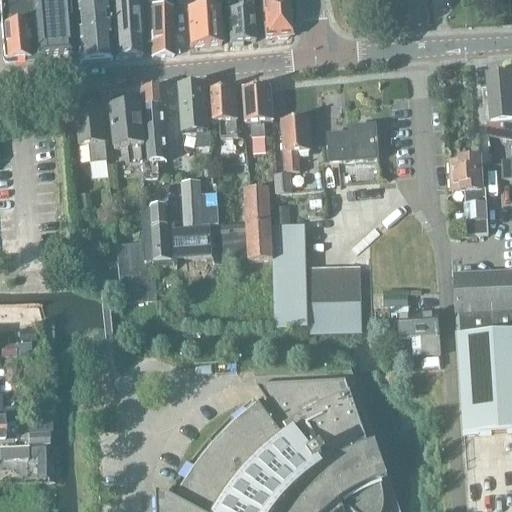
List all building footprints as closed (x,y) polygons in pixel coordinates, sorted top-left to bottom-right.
[(38,59),(38,58),(32,0),(0,0),(2,27),(5,63),(4,63),(4,64),(5,65),(6,66),(34,63),(36,63),(37,61),(38,59)] [(32,0),(38,58),(71,55),(66,0),(32,0)] [(106,0),(73,0),(78,53),(79,65),(112,62),(106,0)] [(136,2),(129,3),(129,0),(109,0),(115,62),(142,59),(142,58),(141,58),(136,2)] [(151,44),(152,59),(173,58),(171,10),(165,11),(163,0),(145,0),(146,12),(147,45),(151,44)] [(187,12),(189,49),(221,47),(218,9),(217,9),(216,0),(197,0),(199,11),(187,12)] [(227,13),(229,45),(255,44),(253,11),(252,11),(251,0),(237,0),(239,12),(227,13)] [(288,0),(262,0),(266,40),(277,39),(279,41),(287,41),(288,38),(292,38),(289,1),(288,0)] [(482,92),(485,126),(508,124),(508,133),(511,132),(511,90),(511,78),(488,79),(489,92),(482,92)] [(198,137),(199,151),(211,150),(210,135),(208,135),(205,89),(179,91),(183,137),(198,137)] [(257,91),(243,92),(246,127),(251,126),(252,141),(265,141),(264,125),(273,125),(270,90),(266,90),(266,89),(257,89),(257,91)] [(142,92),(142,93),(147,165),(144,165),(145,182),(157,181),(156,165),(167,164),(163,108),(166,108),(164,90),(142,92)] [(208,94),(210,126),(219,125),(221,142),(238,141),(235,92),(221,93),(221,91),(212,92),(212,94),(208,94)] [(111,111),(115,152),(129,150),(130,168),(142,167),(141,149),(145,148),(140,108),(111,111)] [(80,149),(89,148),(91,166),(107,164),(102,112),(76,114),(80,149)] [(286,177),(292,176),(300,176),(298,155),(310,154),(308,121),(282,123),(285,156),(286,177)] [(339,137),(328,138),(330,166),(378,163),(375,128),(351,130),(352,136),(352,142),(340,143),(339,137)] [(460,163),(450,164),(451,194),(461,193),(461,194),(464,194),(465,207),(470,207),(471,223),(466,223),(467,239),(488,238),(485,191),(481,192),(480,161),(460,162),(460,163)] [(325,190),(337,188),(334,167),(322,169),(325,190)] [(511,167),(502,168),(502,182),(511,181),(511,167)] [(292,176),(286,177),(274,177),(276,198),(293,197),(292,176)] [(201,184),(181,185),(184,232),(204,231),(201,184)] [(270,192),(244,193),(247,265),(272,264),(271,231),(270,192)] [(173,209),(142,211),(144,246),(146,266),(154,265),(154,271),(177,269),(177,263),(212,261),(210,231),(175,233),(173,209)] [(289,213),(273,214),(274,229),(289,228),(289,213)] [(305,229),(271,231),(272,264),(274,331),(308,330),(362,328),(360,272),(307,274),(305,229)] [(144,246),(116,248),(122,306),(157,304),(155,280),(154,271),(154,265),(146,266),(144,246)] [(455,317),(456,317),(511,315),(511,274),(454,277),(455,317)] [(408,296),(383,297),(384,311),(409,310),(408,296)] [(511,435),(511,315),(456,317),(463,438),(511,435)] [(410,318),(398,319),(399,341),(421,340),(422,359),(440,358),(437,316),(410,318)] [(156,501),(156,511),(334,511),(340,507),(344,504),(345,506),(346,508),(349,511),(350,511),(383,511),(384,507),(384,504),(384,502),(383,497),(382,492),(382,488),(381,484),(380,483),(345,383),(255,388),(269,407),(262,412),(259,408),(235,428),(214,449),(195,472),(178,498),(182,500),(178,507),(162,499),(161,501),(157,501),(157,500),(156,501)] [(49,448),(49,437),(27,437),(28,449),(49,448)] [(37,459),(37,481),(47,481),(47,449),(30,449),(30,459),(37,459)] [(28,450),(0,450),(0,462),(29,462),(28,450)]
